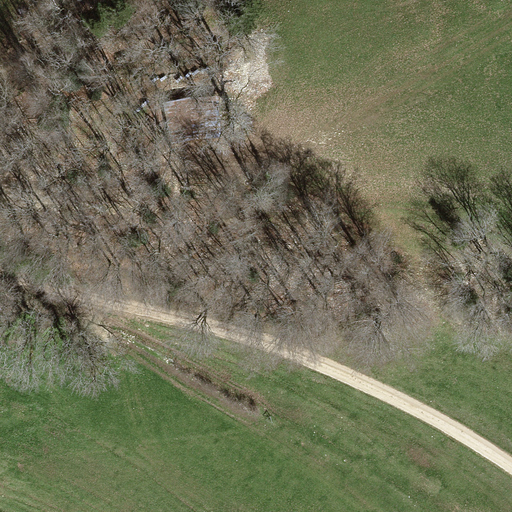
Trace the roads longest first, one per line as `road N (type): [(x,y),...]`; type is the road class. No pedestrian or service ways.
road 1 (track): [(0,268),(192,316),(348,379),(511,472)]
road 2 (track): [(401,188),(319,208),(211,186),(0,165)]
